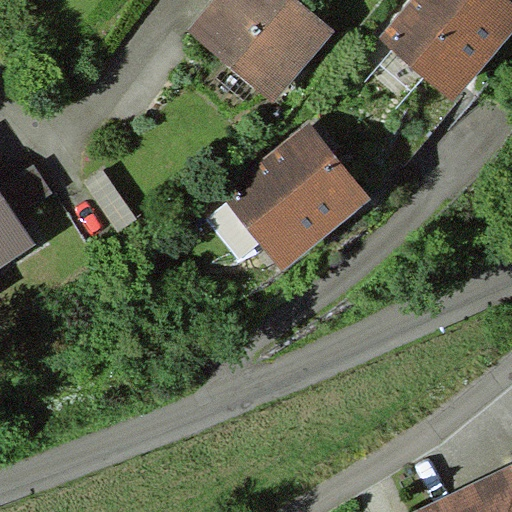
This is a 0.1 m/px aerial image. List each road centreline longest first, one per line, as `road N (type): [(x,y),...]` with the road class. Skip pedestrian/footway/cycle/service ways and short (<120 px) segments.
road 1 (residential): [(511,268),(0,482)]
road 2 (residential): [(0,121),(22,152),(141,0)]
